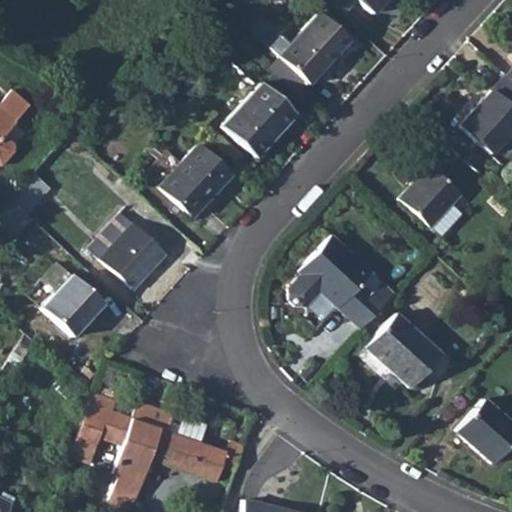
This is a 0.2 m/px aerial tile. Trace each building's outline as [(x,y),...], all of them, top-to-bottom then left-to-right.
[(346,0),(366,18),(382,0),(346,0)] [(313,18),(274,61),(303,86),(341,44),(313,18)] [(274,61),(263,72),(292,99),(303,86),(274,61)] [(501,80),(455,130),(484,158),(511,128),(511,89),(504,82),(501,80)] [(255,85),(216,127),(249,158),(288,116),(255,85)] [(0,140),(2,139),(13,127),(12,126),(27,108),(10,94),(0,105),(0,140)] [(2,139),(0,140),(0,166),(12,153),(12,148),(2,139)] [(193,147),(156,188),(188,218),(225,177),(193,147)] [(414,180),(395,203),(425,231),(454,199),(419,167),(410,177),(414,180)] [(33,175),(10,201),(27,216),(50,190),(33,175)] [(10,201),(0,212),(0,225),(14,238),(31,220),(27,216),(10,201)] [(129,224),(97,258),(129,287),(161,254),(129,224)] [(316,295),(345,322),(366,299),(354,288),(365,276),(325,240),(294,274),(296,276),(285,290),(284,303),(292,309),(304,308),(316,295)] [(52,293),(36,311),(67,339),(96,308),(51,265),(37,280),(52,293)] [(366,299),(345,322),(356,332),(388,298),(376,287),(366,299)] [(393,315),(363,348),(407,389),(437,356),(393,315)] [(114,476),(108,493),(131,505),(147,459),(189,474),(190,472),(215,481),(217,477),(222,466),(235,470),(237,471),(241,457),(163,429),(169,412),(135,400),(129,419),(119,446),(109,474),(114,476)] [(511,427),(484,401),(455,432),(492,466),(511,443),(511,427)] [(87,403),(73,446),(93,453),(98,439),(108,411),(87,403)] [(108,411),(98,439),(119,446),(129,419),(108,411)] [(131,505),(108,493),(105,503),(129,511),(131,505)] [(0,501),(0,511),(6,511),(9,506),(0,501)] [(282,511),(243,502),(240,511),(282,511)]
